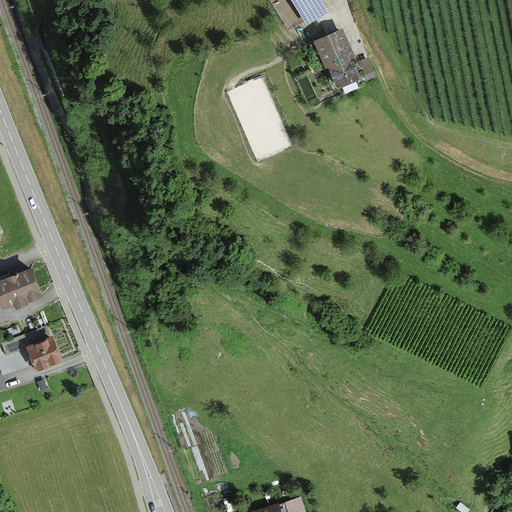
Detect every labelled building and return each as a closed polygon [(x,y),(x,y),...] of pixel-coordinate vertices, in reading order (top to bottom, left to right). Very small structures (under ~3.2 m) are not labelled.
[(292,0),(308,26),(329,13),(320,0),(292,0)] [(344,31),(316,43),(338,95),(377,78),(368,59),(359,63),(344,31)] [(37,271),(0,285),(0,298),(4,311),(46,295),(37,271)] [(57,338),(30,349),(40,373),(67,362),(57,338)] [(0,390),(8,388),(0,364),(0,390)] [(302,511),(300,503),(267,511),(302,511)]
